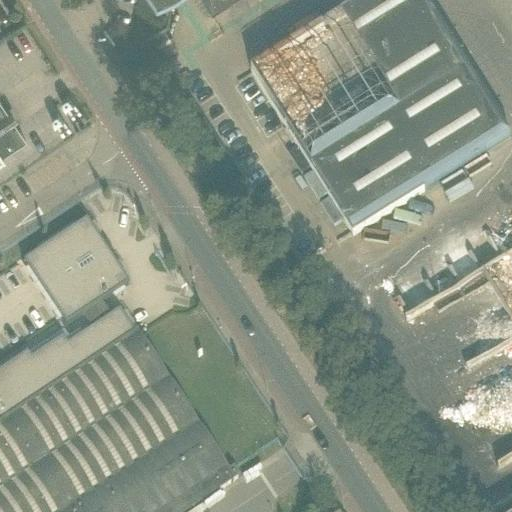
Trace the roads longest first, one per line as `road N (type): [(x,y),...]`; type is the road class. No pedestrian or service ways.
road 1 (tertiary): [(379,511),(136,142)]
road 2 (tertiary): [(136,142),(41,0)]
road 3 (unclassified): [(136,142),(0,232)]
road 4 (unknown): [(84,64),(46,108),(24,69),(0,59)]
